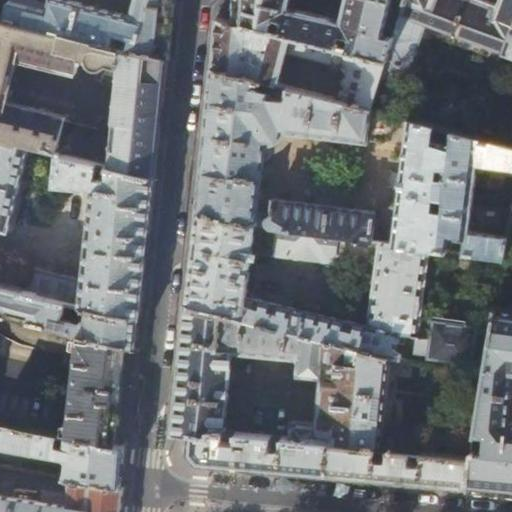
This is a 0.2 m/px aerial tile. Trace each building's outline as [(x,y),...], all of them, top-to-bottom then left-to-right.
[(136,0),(132,16),(81,2),(81,1),(75,0),(50,0),(50,3),(38,0),(9,0),(6,17),(167,56),(170,56),(175,6),(175,0),(136,0)] [(235,0),(236,6),(223,16),(223,17),(235,21),(337,46),(340,34),(351,36),(348,49),(388,58),(405,0),(235,0)] [(405,0),(388,58),(382,76),(405,85),(421,37),(500,66),(505,54),(511,34),(511,0),(500,0),(500,3),(490,0),(405,0)] [(155,175),(161,117),(162,110),(167,56),(6,17),(0,15),(0,136),(31,145),(58,151),(155,175)] [(337,46),(235,21),(223,17),(217,16),(214,44),(212,68),(280,85),(289,52),(333,63),(333,64),(343,67),(346,72),(340,99),(373,107),(382,76),(388,58),(348,49),(337,46)] [(273,213),(259,212),(268,143),(273,142),(277,140),(283,135),(285,131),(366,140),(366,141),(374,142),(374,141),(385,142),(386,141),(392,142),(401,124),(402,115),(373,107),(340,99),(280,85),(212,68),(204,144),(197,210),(257,224),(381,241),(385,241),(386,234),(382,213),(377,213),(377,211),(276,198),(273,213)] [(402,190),(395,242),(430,246),(447,249),(448,237),(465,239),(464,251),(505,257),(508,236),(471,231),(479,163),(511,168),(511,145),(475,135),(454,129),(453,142),(435,137),(437,124),(411,117),(404,171),(403,171),(401,190),(402,190)] [(0,224),(11,228),(31,145),(0,136),(0,224)] [(155,175),(58,151),(55,183),(81,186),(95,187),(90,234),(86,280),(62,274),(53,272),(53,270),(41,267),(41,269),(36,268),(30,291),(68,300),(91,306),(140,318),(147,246),(149,232),(155,175)] [(430,246),(395,242),(385,241),(381,241),(257,224),(197,210),(192,256),(187,304),(392,357),(415,362),(416,354),(428,355),(428,359),(473,364),(478,325),(420,318),(430,246)] [(64,316),(68,300),(30,291),(0,283),(0,311),(8,314),(10,305),(32,311),(31,319),(78,331),(126,343),(137,346),(138,331),(140,318),(91,306),(86,322),(64,316)] [(392,357),(187,304),(178,385),(173,431),(191,434),(209,436),(210,429),(225,431),(234,352),(299,360),(297,376),(322,379),(317,423),(314,423),(296,421),(292,420),(292,424),(293,424),(291,438),(332,442),(383,447),(392,357)] [(511,309),(496,307),(484,380),(473,456),(470,487),(511,490),(511,420),(510,420),(511,391),(511,309)] [(121,391),(126,343),(78,331),(67,434),(115,444),(115,443),(121,391)] [(67,434),(0,419),(0,443),(64,456),(68,460),(66,477),(72,478),(122,487),(124,465),(126,446),(115,444),(67,434)] [(291,438),(225,431),(210,429),(209,436),(191,434),(190,451),(194,456),(198,462),(255,467),(327,474),(332,442),(291,438)] [(473,456),(383,447),(332,442),(327,474),(400,480),(427,483),(470,487),(473,456)] [(0,511),(121,511),(125,487),(122,487),(72,478),(69,493),(43,490),(41,502),(0,495),(0,511)]
